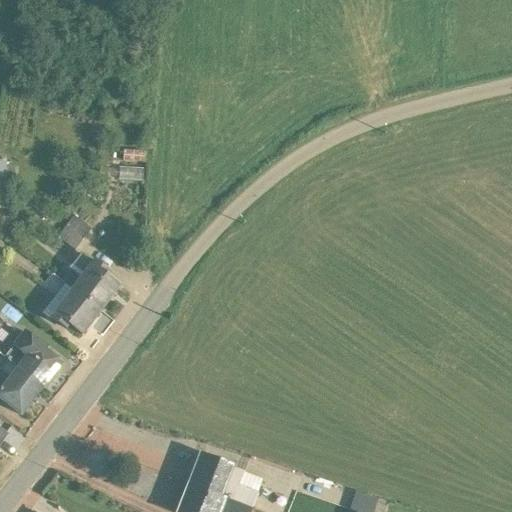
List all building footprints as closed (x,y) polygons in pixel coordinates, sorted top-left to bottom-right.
[(0,208),(4,209),(2,181),(13,180),(12,168),(5,169),(4,160),(0,160),(0,208)] [(65,226),(82,240),(91,230),(73,216),(65,226)] [(74,251),(82,240),(65,226),(56,238),(74,251)] [(75,274),(73,276),(77,279),(69,290),(98,313),(117,288),(103,278),(106,274),(81,254),(69,270),(75,274)] [(67,326),(80,336),(98,313),(50,276),(42,287),(54,297),(41,313),(64,329),(67,326)] [(48,349),(23,330),(3,359),(42,390),(61,364),(45,351),(48,349)] [(0,376),(0,402),(20,418),(42,390),(15,369),(5,380),(0,376)] [(260,482),(198,456),(186,486),(250,511),(257,494),(255,494),(260,482)] [(249,511),(250,511),(186,486),(174,511),(249,511)]
